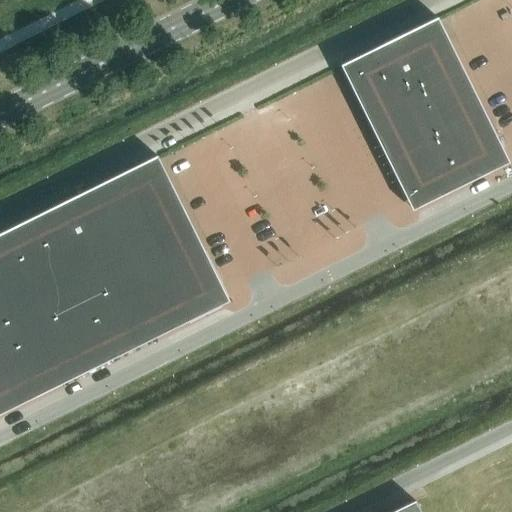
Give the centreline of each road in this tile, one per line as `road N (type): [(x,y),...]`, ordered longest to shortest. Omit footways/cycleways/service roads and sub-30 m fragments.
road 1 (unclassified): [(511,185),(0,438)]
road 2 (secondary): [(0,117),(232,0)]
road 3 (unclassified): [(342,511),(511,428)]
